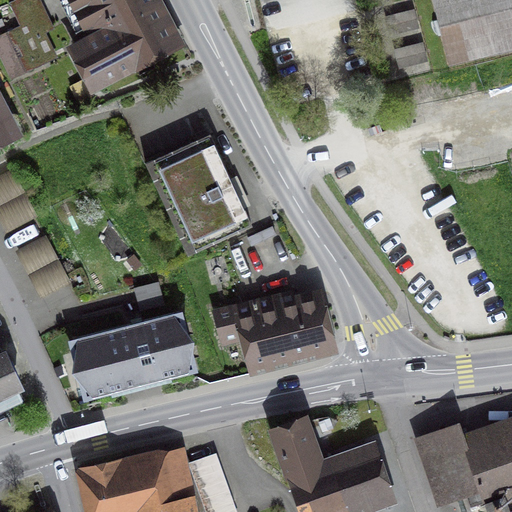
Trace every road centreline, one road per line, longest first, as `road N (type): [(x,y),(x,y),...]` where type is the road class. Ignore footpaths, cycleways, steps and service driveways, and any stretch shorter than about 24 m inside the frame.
road 1 (tertiary): [(190,0),(345,277),(385,379)]
road 2 (primary): [(385,379),(220,405),(73,441)]
road 3 (residential): [(0,279),(73,441)]
road 4 (primary): [(511,365),(385,379)]
